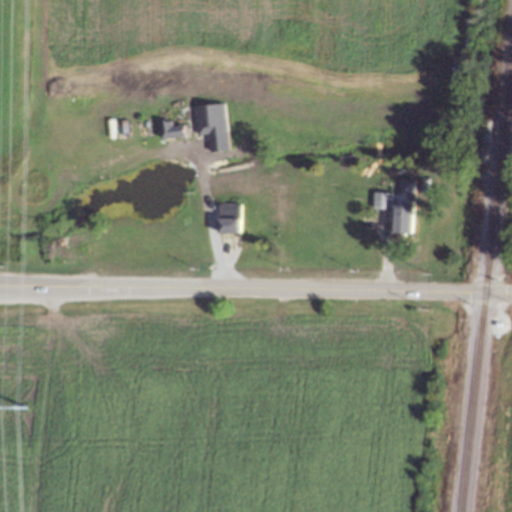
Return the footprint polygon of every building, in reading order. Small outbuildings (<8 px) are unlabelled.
[(196,134),(208,134),(209,151),(227,150),(225,104),(195,105),(196,134)] [(184,124),(171,125),(171,121),(160,121),(160,138),(185,137),(184,124)] [(415,179),(399,179),(399,194),(415,194),(415,179)] [(372,208),(391,209),(391,193),(373,192),(372,208)] [(413,233),(414,202),(396,201),(394,232),(413,233)] [(240,203),(218,203),(218,233),(239,233),(240,203)]
